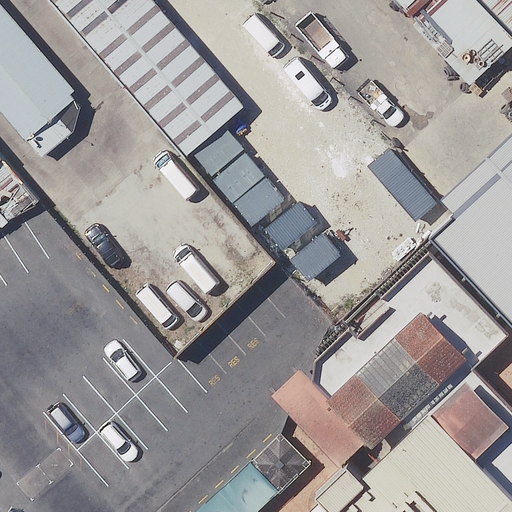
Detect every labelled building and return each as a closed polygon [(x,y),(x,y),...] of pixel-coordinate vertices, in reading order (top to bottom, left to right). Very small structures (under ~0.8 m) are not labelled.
[(213,131),(101,0),(0,0),(0,12),(149,186),(213,131)] [(511,0),(404,0),(511,114),(511,0)] [(0,167),(48,127),(0,71),(0,167)] [(462,350),(404,287),(267,415),(326,477),(462,350)] [(511,511),(511,402),(462,350),(288,511),(511,511)]
